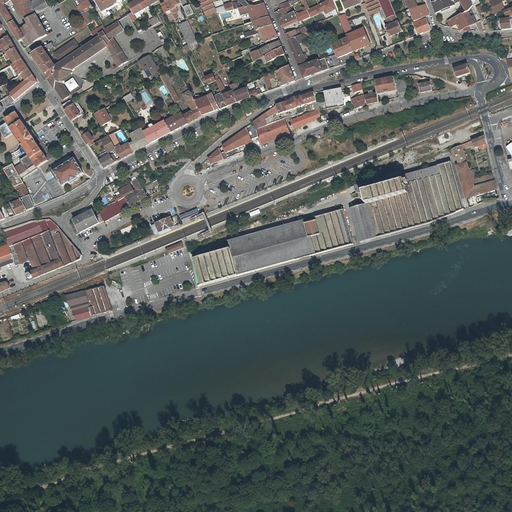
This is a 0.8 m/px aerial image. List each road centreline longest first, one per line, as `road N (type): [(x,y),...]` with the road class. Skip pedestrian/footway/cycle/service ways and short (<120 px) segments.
road 1 (unclassified): [(0,352),(509,203)]
road 2 (unclassified): [(196,181),(360,114),(478,88)]
road 3 (residential): [(302,83),(206,120),(102,176)]
road 4 (residential): [(304,89),(469,57)]
road 5 (residential): [(102,176),(24,53)]
road 6 (residential): [(302,83),(438,33)]
road 7 (unclassified): [(304,89),(269,104),(189,170)]
